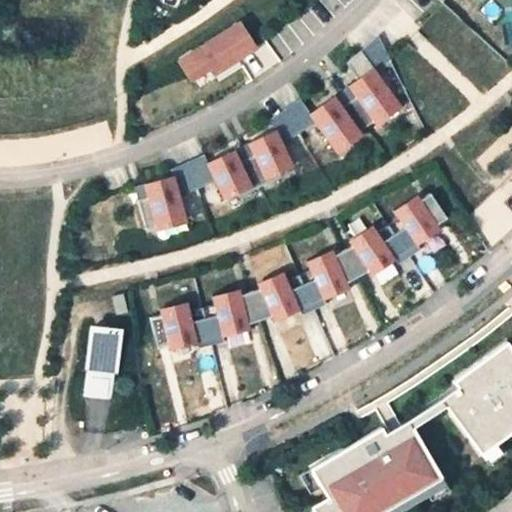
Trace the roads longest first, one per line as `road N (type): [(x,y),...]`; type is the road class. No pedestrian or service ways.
road 1 (residential): [(0,180),(119,160),(180,133),(295,70),(371,0)]
road 2 (residential): [(511,263),(363,371),(218,442)]
road 3 (residential): [(218,442),(0,496)]
